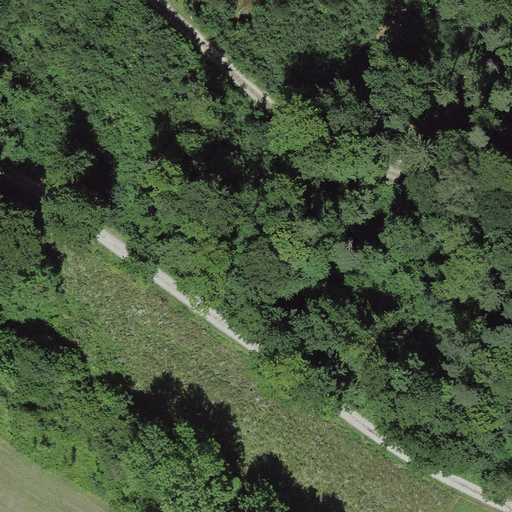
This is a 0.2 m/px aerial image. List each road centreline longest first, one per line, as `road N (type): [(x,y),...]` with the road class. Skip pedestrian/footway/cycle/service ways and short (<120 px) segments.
road 1 (track): [(511,507),(378,437),(0,165)]
road 2 (track): [(511,219),(485,202),(355,161),(293,126),(158,0)]
